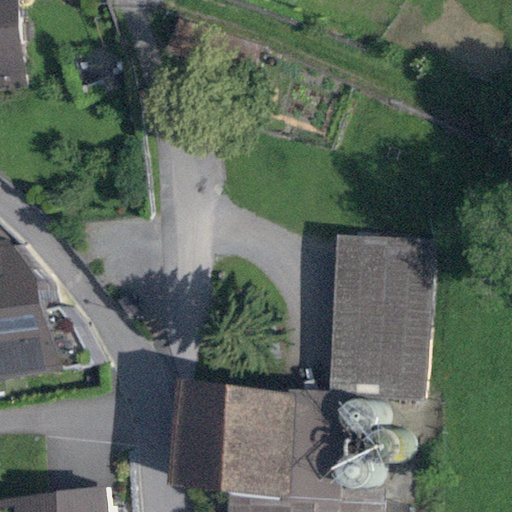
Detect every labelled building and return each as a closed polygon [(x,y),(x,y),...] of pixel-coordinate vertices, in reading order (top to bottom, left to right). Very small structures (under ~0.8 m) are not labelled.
[(0,0),(0,90),(35,89),(29,0),(0,0)] [(35,229),(0,233),(0,367),(121,352),(96,307),(35,229)] [(445,236),(358,231),(350,375),(436,380),(445,236)] [(364,383),(216,361),(201,477),(239,480),(356,493),(364,383)] [(384,413),(389,415),(394,415),(398,413),(402,410),(405,406),(406,400),(406,395),(404,390),(400,386),(395,384),(389,383),(384,385),(379,388),(376,392),(375,397),(375,402),(377,407),(380,410),(384,413)] [(408,448),(413,449),(418,449),(423,448),(427,444),(429,440),(431,435),(430,430),(428,425),(424,421),(419,418),(414,418),(408,419),(404,422),(401,427),(399,432),(399,437),(401,441),(404,445),(408,448)] [(377,470),(382,471),(387,471),(392,469),(396,466),(399,462),(400,457),(400,451),(397,446),(393,442),(388,440),(383,440),(378,441),(373,444),(370,448),(368,453),(368,458),(370,463),(373,467),(377,470)] [(356,493),(239,480),(237,511),(393,511),(394,497),(356,493)] [(123,511),(122,487),(0,505),(0,511),(123,511)]
